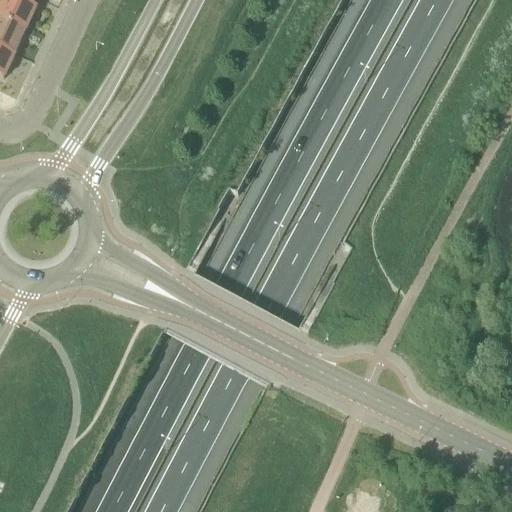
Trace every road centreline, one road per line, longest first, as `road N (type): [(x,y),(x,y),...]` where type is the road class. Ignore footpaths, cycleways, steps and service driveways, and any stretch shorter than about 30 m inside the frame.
road 1 (motorway): [(160,511),(436,0)]
road 2 (motorway): [(387,0),(113,511)]
road 3 (unclassified): [(364,395),(84,255)]
road 4 (secondary): [(80,199),(196,0)]
road 5 (secondary): [(155,0),(51,179)]
road 6 (unclassified): [(511,468),(364,395)]
road 7 (residential): [(0,127),(30,121),(86,0)]
road 8 (unclassified): [(316,511),(364,395)]
